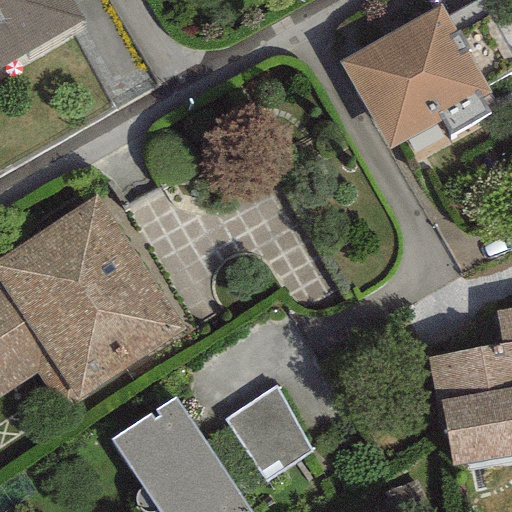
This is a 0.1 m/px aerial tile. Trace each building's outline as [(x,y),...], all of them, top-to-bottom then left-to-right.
[(67,0),(0,0),(0,82),(86,34),(67,0)] [(441,13),(346,69),(398,155),(492,99),(441,13)] [(198,341),(102,198),(0,265),(0,377),(64,336),(108,401),(198,341)] [(511,355),(437,364),(449,468),(511,460),(511,355)] [(321,465),(282,403),(236,432),(275,494),(321,465)] [(245,511),(173,404),(110,445),(154,511),(245,511)]
